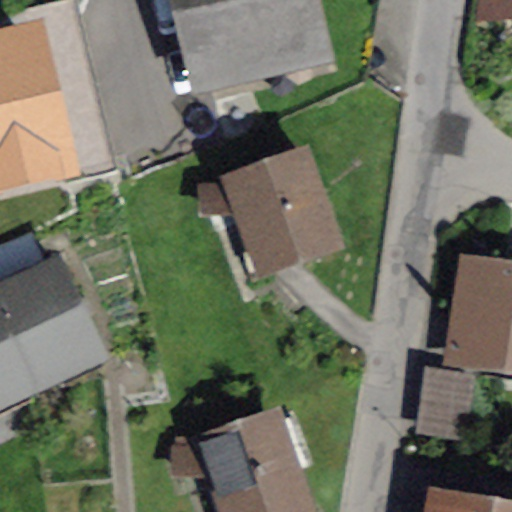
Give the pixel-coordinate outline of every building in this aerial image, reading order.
[(338,70),(320,0),(171,0),(196,104),(338,70)] [(511,19),(511,0),(477,0),(478,21),(511,19)] [(104,143),(87,4),(51,8),(62,95),(96,91),(102,143),(104,143)] [(47,26),(0,37),(0,202),(84,182),(47,26)] [(222,184),(198,184),(198,218),(235,218),(259,281),(347,249),(309,147),(221,180),(222,184)] [(58,255),(0,282),(0,329),(32,397),(109,361),(58,255)] [(511,377),(511,262),(460,255),(444,368),(511,377)] [(0,412),(32,397),(0,329),(0,412)] [(479,377),(426,370),(418,437),(470,443),(479,377)] [(285,421),(280,409),(193,440),(195,447),(170,447),(171,480),(207,480),(219,511),(317,511),(302,470),(315,465),(297,416),(285,421)] [(511,511),(511,506),(431,491),(427,511),(511,511)]
